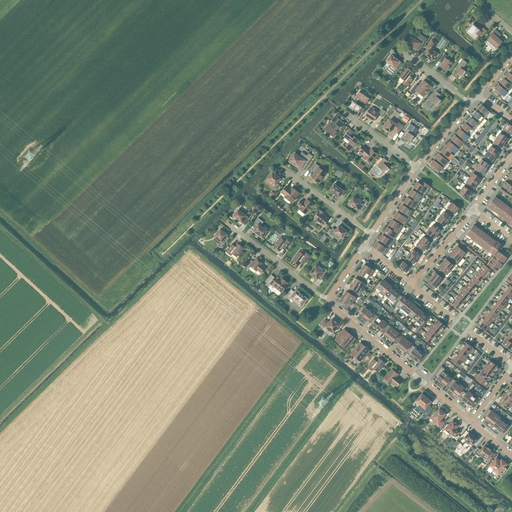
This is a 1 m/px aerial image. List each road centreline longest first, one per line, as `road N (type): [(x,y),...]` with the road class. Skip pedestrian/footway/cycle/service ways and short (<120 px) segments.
road 1 (unclassified): [(470,421),(329,298)]
road 2 (residential): [(329,298),(226,222)]
